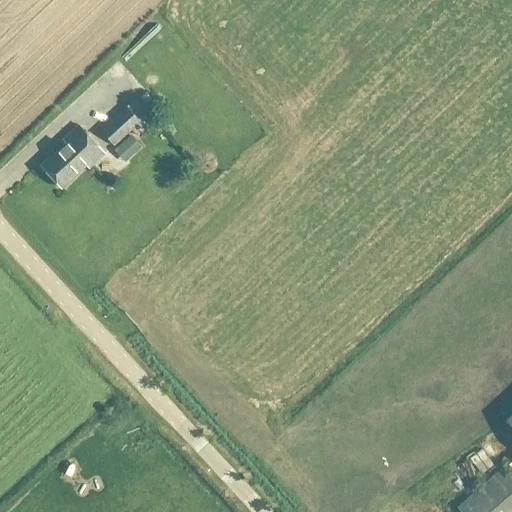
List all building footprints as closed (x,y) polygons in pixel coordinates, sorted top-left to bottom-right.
[(135,97),(100,130),(115,145),(131,130),(136,135),(155,117),(152,114),(160,106),(146,91),(138,99),(135,97)] [(88,167),(104,152),(78,124),(62,139),(64,142),(40,164),(61,187),(85,164),(88,167)] [(511,433),(503,417),(482,428),(492,446),(511,435),(511,433)] [(397,447),(385,461),(397,471),(409,457),(397,447)] [(226,455),(238,473),(248,466),(235,449),(226,455)] [(511,476),(501,465),(457,505),(463,511),(502,511),(511,504),(511,476)] [(436,511),(422,497),(406,511),(436,511)]
